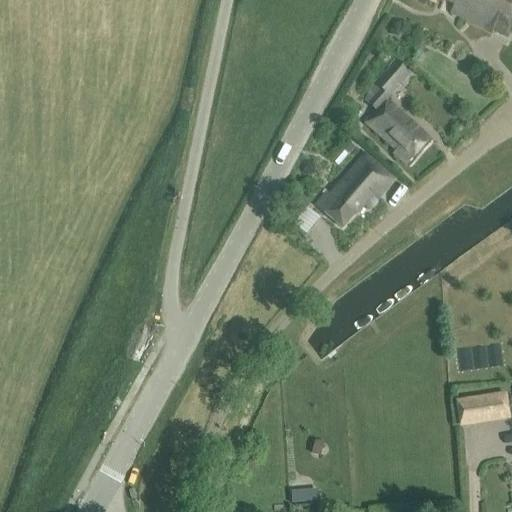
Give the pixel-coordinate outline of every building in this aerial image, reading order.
[(451,12),(507,37),(511,25),(511,0),(437,0),(441,2),(442,0),(443,0),(454,5),(451,12)] [(386,99),(407,75),(393,62),(373,84),(367,95),(371,99),(367,103),(375,111),(364,122),(395,150),(393,153),(406,165),(430,138),(386,99)] [(342,228),(363,204),(368,209),(393,180),(363,154),(329,194),(326,192),(315,205),(342,228)] [(505,394),(455,402),(459,427),(509,418),(505,394)] [(310,455),(319,457),(323,443),(314,441),(310,455)] [(290,504),(314,502),(313,489),(289,491),(290,504)]
